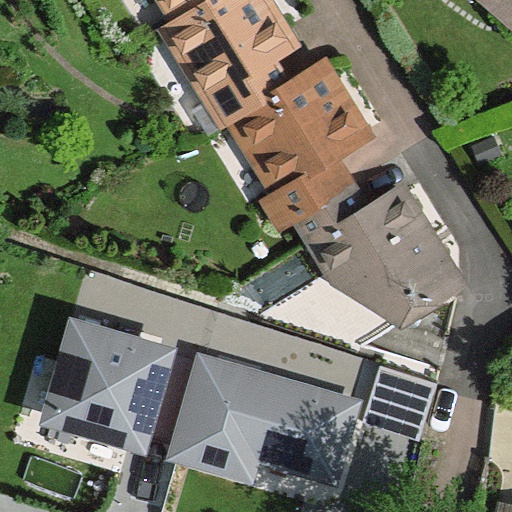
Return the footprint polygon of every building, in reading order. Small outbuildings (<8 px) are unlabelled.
[(394,332),(464,291),(399,180),(365,200),(342,162),(371,145),(321,61),(285,82),(276,66),(300,52),(268,0),(148,0),(161,21),(145,30),(211,141),(226,132),(259,187),(243,197),(269,241),(292,227),(327,286),(394,332)] [(511,0),(481,0),(511,27),(511,0)] [(78,327),(52,416),(142,442),(168,352),(78,327)] [(206,363),(180,453),(249,473),(255,453),(333,475),(353,406),(206,363)] [(382,365),(364,422),(421,440),(439,383),(382,365)] [(511,511),(511,495),(498,493),(494,511),(511,511)]
